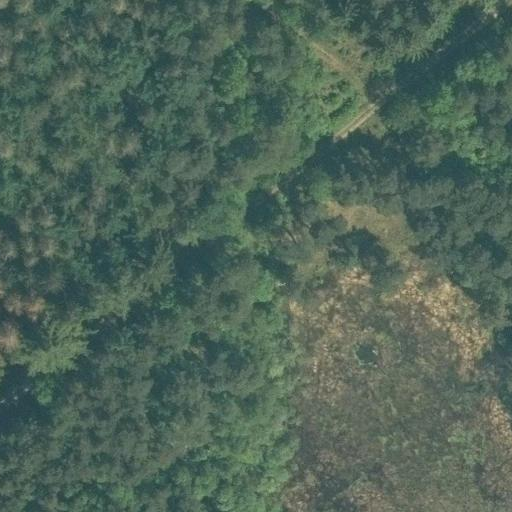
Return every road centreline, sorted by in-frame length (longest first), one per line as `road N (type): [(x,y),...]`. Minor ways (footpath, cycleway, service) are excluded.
road 1 (track): [(0,410),(508,0)]
road 2 (track): [(266,0),(394,91)]
